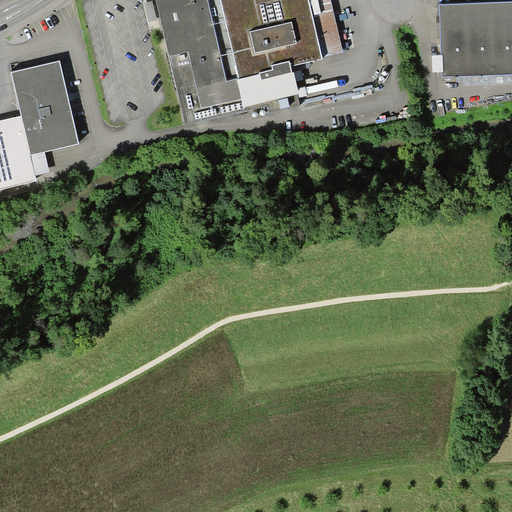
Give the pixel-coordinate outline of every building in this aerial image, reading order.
[(156,0),(186,124),(268,106),(270,112),(300,105),(298,94),(299,94),(294,72),(293,72),(291,66),(323,58),(322,57),(309,0),(156,0)] [(343,52),(331,0),(309,0),(322,57),(343,52)] [(511,74),(511,1),(440,5),(442,55),(443,55),(443,72),(442,72),(442,77),(461,76),(511,74)] [(443,72),(443,55),(442,55),(432,55),(433,72),(442,72),(443,72)] [(60,61),(11,72),(21,115),(30,155),(45,152),(80,144),(60,61)] [(511,84),(511,74),(461,76),(461,86),(511,84)] [(0,189),(36,181),(35,176),(30,155),(21,115),(0,120),(0,189)] [(50,172),(45,152),(30,155),(35,176),(50,172)]
